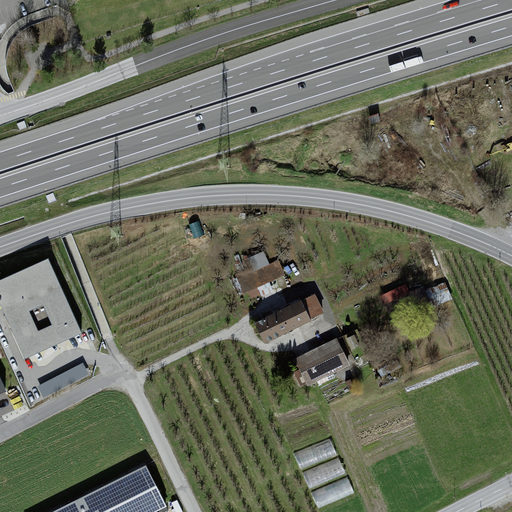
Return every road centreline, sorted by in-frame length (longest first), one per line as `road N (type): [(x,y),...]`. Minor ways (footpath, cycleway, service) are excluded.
road 1 (motorway): [(0,188),(511,26)]
road 2 (motorway): [(510,0),(0,160)]
road 3 (tertiary): [(0,247),(125,208),(265,194),(400,213),(511,255)]
road 4 (unclassified): [(337,0),(0,115)]
road 5 (track): [(10,93),(124,372)]
road 6 (unclassified): [(194,511),(124,372)]
road 7 (unclassified): [(0,434),(124,372)]
